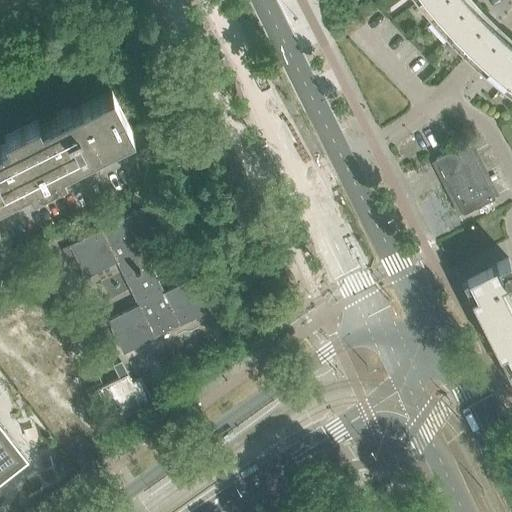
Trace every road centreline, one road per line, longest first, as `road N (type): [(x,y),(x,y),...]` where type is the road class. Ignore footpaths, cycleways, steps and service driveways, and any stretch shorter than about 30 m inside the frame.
road 1 (secondary): [(219,0),(379,326)]
road 2 (residential): [(379,326),(336,343),(125,497)]
road 3 (residential): [(205,511),(411,398)]
road 4 (secondary): [(432,332),(343,160)]
road 5 (secondary): [(343,160),(263,0)]
road 6 (secondary): [(511,483),(432,332)]
road 7 (residential): [(457,96),(436,98),(418,119),(343,160)]
road 8 (secondary): [(411,398),(466,511)]
